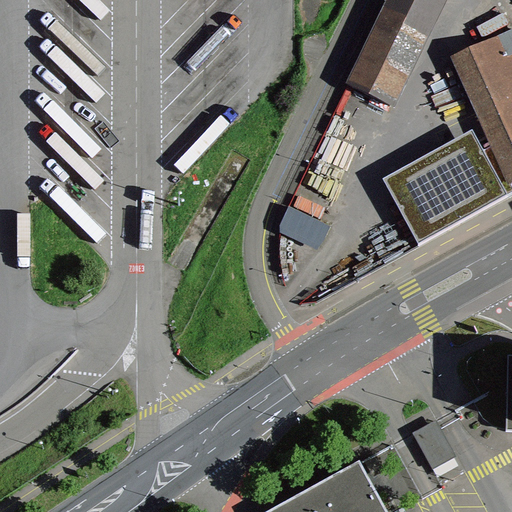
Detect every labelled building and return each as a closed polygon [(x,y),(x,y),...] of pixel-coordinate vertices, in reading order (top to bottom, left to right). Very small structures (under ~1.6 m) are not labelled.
[(389,106),(441,0),(389,0),(348,86),(389,106)] [(511,31),(455,57),(511,183),(511,31)] [(470,152),(437,167),(457,210),(489,195),(470,152)] [(449,214),(457,210),(437,167),(429,171),(449,214)] [(386,511),(359,462),(268,511),(386,511)]
